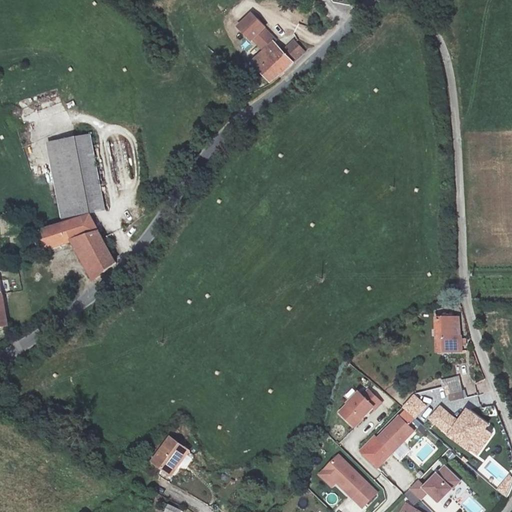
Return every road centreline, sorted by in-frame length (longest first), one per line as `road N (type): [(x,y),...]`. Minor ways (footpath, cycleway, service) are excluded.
road 1 (unclassified): [(0,359),(110,284),(157,237),(248,117),(376,0)]
road 2 (unclassified): [(511,439),(461,303),(458,95),(427,0)]
